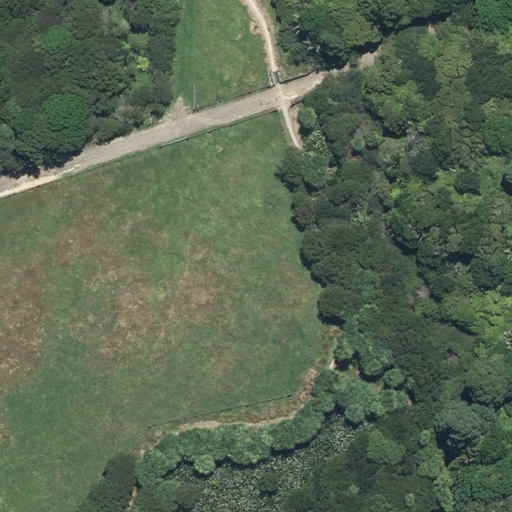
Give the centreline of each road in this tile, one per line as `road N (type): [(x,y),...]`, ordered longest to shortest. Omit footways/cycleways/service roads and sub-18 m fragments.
road 1 (unknown): [(0,189),(284,97)]
road 2 (unknown): [(284,97),(453,28),(497,0)]
